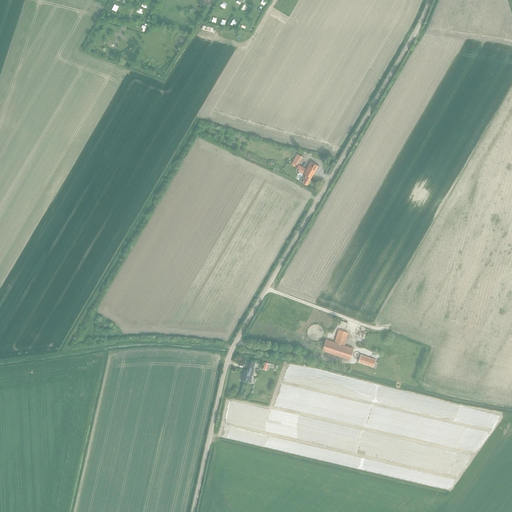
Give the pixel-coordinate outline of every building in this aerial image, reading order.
[(292,162),(291,164),(297,168),(298,165),(297,165),(302,156),(297,154),(292,162)] [(300,181),(302,182),(307,185),(318,165),(311,161),(304,173),(305,174),(303,179),(302,178),(300,181)] [(297,168),(296,169),(302,173),(305,168),(298,165),(297,168)] [(349,359),(353,349),(344,346),(349,333),(339,330),(334,343),(325,340),(322,351),(349,359)] [(373,367),(375,360),(361,355),(358,362),(373,367)] [(244,369),(241,380),(250,382),(252,372),(254,364),(247,362),(245,370),(244,369)]
